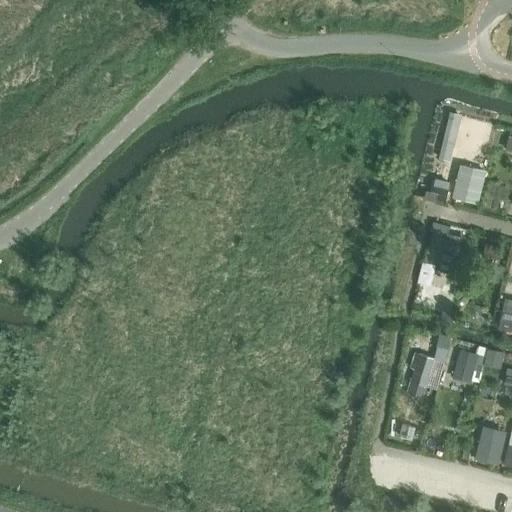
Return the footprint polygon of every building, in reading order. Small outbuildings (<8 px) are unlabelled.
[(486,126),(469,121),(464,139),(481,144),(486,126)] [(462,234),(444,230),(439,249),(457,254),(462,234)] [(505,245),(487,241),(482,260),(500,265),(505,245)] [(511,331),(511,296),(507,295),(499,328),(511,331)] [(474,350),(456,346),(451,366),(469,370),(474,350)] [(488,347),(486,364),(503,365),(505,349),(488,347)] [(431,381),(434,356),(417,354),(413,379),(431,381)] [(486,438),(480,461),(499,466),(505,443),(486,438)]
